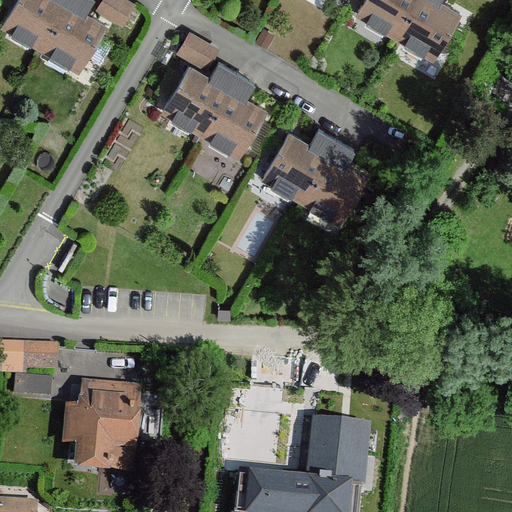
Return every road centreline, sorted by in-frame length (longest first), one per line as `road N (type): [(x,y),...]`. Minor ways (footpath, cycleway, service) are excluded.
road 1 (residential): [(0,310),(177,0)]
road 2 (residential): [(355,341),(0,319)]
road 3 (track): [(511,361),(355,341)]
